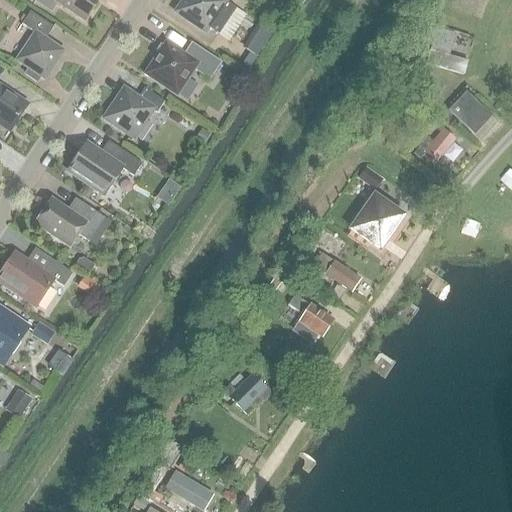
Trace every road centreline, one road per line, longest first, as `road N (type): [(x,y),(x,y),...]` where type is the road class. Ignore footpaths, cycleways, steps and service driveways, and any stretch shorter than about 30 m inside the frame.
road 1 (track): [(241,511),(419,246),(471,175),(511,136)]
road 2 (residential): [(0,212),(143,0)]
